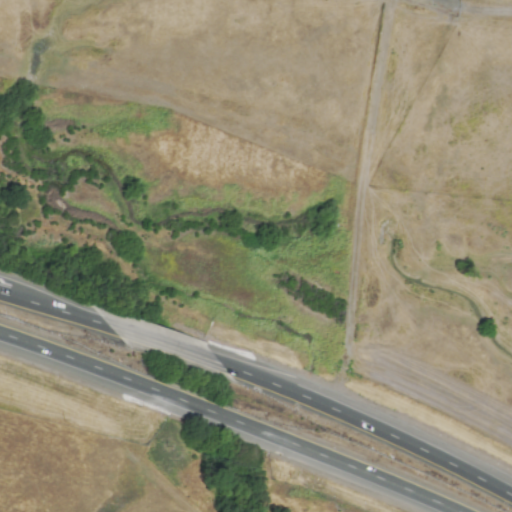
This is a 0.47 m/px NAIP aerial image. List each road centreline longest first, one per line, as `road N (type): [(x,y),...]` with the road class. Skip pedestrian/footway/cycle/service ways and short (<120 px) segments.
road 1 (motorway): [(511,496),(219,364)]
road 2 (motorway): [(234,421),(458,511)]
road 3 (track): [(75,363),(196,511)]
road 4 (motorway): [(0,334),(149,388)]
